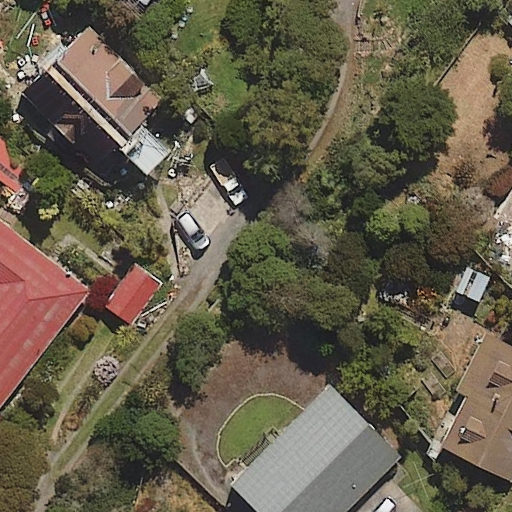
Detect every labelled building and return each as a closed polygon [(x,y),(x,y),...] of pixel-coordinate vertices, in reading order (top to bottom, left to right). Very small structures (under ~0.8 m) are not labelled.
[(165,97),(88,28),(23,100),(100,169),(165,97)] [(0,410),(87,290),(0,226),(0,410)] [(489,277),(459,264),(433,323),(462,336),(489,277)] [(157,290),(128,270),(101,308),(130,329),(157,290)] [(511,481),(511,352),(488,340),(461,393),(470,398),(442,451),(510,486),(511,481)] [(350,511),(400,461),(329,392),(233,491),(254,511),(350,511)]
